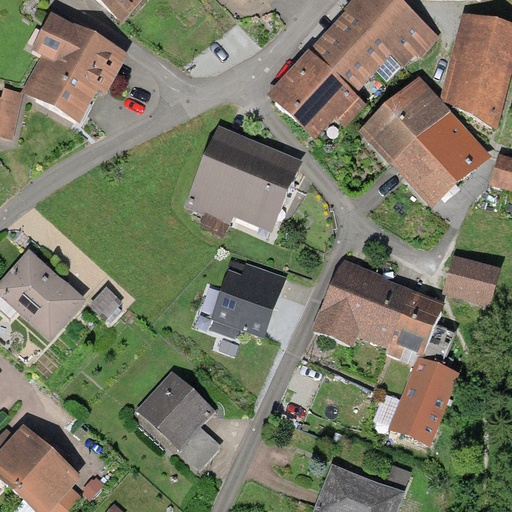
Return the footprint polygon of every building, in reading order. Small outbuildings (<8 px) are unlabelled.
[(94,0),(123,25),(145,0),(94,0)] [(348,12),(310,52),(357,96),(393,57),(404,67),(417,53),(421,57),(438,38),(397,0),(355,0),(346,10),(348,12)] [(42,57),(24,91),(75,119),(80,122),(97,91),(106,96),(129,56),(53,14),(32,51),(42,57)] [(511,27),(463,17),(444,100),(497,133),(511,67),(511,27)] [(368,106),(357,96),(310,52),(269,97),(316,141),(335,120),(345,130),(368,106)] [(383,113),(360,133),(390,167),(393,165),(413,188),(432,208),(487,159),(419,81),(383,113)] [(0,138),(13,141),(23,95),(4,91),(2,99),(0,98),(0,138)] [(286,202),(302,164),(220,129),(187,205),(231,224),(234,218),(272,235),(286,202)] [(511,159),(500,156),(490,186),(511,192),(511,159)] [(55,274),(29,251),(0,284),(0,298),(50,343),(87,302),(55,274)] [(500,272),(455,258),(443,295),(489,309),(500,272)] [(358,337),(389,350),(413,292),(384,279),(385,277),(343,259),(311,332),(352,349),(358,337)] [(235,341),(240,330),(264,339),(273,313),(286,279),(246,265),(241,277),(228,273),(210,321),(214,323),(211,332),(235,341)] [(105,321),(122,303),(107,289),(90,307),(105,321)] [(445,305),(413,292),(389,350),(387,355),(414,366),(418,357),(442,368),(456,334),(436,326),(445,305)] [(239,346),(223,340),(218,352),(235,358),(239,346)] [(414,366),(388,430),(431,447),(459,374),(442,368),(418,357),(414,366)] [(173,374),(138,413),(200,470),(221,446),(201,428),(215,412),(197,396),(173,374)] [(0,436),(0,455),(18,435),(9,427),(0,436)] [(0,455),(0,481),(33,511),(52,511),(73,489),(82,479),(58,458),(49,450),(24,428),(18,435),(0,455)] [(334,466),(315,511),(399,511),(406,495),(404,494),(385,486),(334,466)] [(393,466),(385,486),(404,494),(412,474),(393,466)] [(83,495),(91,502),(105,486),(97,478),(95,481),(93,480),(83,490),(86,492),(83,495)] [(73,489),(52,511),(69,511),(83,498),(73,489)]
